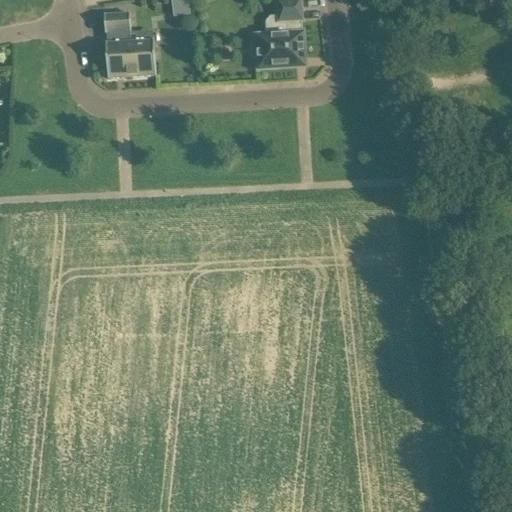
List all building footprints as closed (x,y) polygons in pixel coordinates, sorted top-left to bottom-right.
[(176,17),(192,14),(188,0),(177,0),(173,1),(176,17)] [(245,0),(217,0),(219,11),(246,9),(245,0)] [(253,45),(254,58),(258,58),(258,71),(306,68),(304,34),(303,34),(302,23),(303,22),(302,0),(284,0),(277,0),(279,18),(284,24),(285,23),(286,35),(256,37),(257,44),(253,45)] [(108,45),(107,45),(109,81),(157,78),(155,42),(128,44),(127,33),(132,33),(131,15),(105,17),(106,35),(107,35),(108,45)] [(511,65),(471,67),(472,84),(511,82),(511,65)]
